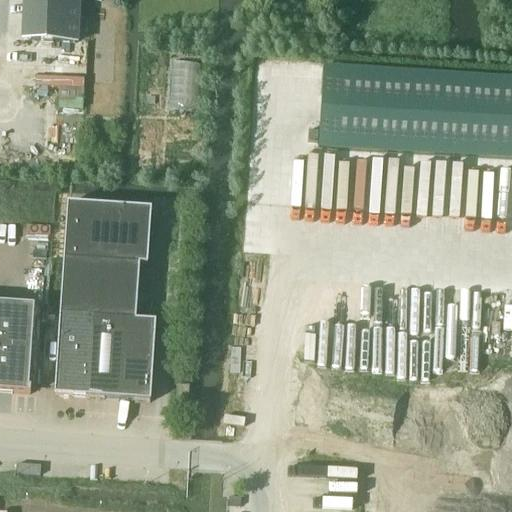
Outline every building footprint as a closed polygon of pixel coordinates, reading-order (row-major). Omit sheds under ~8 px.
[(32,0),(30,43),(74,46),(75,0),(32,0)] [(511,78),(321,66),(315,149),(511,161),(511,78)] [(66,207),(62,263),(87,265),(146,268),(150,212),(66,207)] [(62,263),(58,319),(83,320),(90,321),(122,323),(134,324),(138,268),(87,265),(62,263)] [(0,394),(28,397),(28,390),(26,390),(31,309),(0,306),(0,394)] [(58,319),(53,398),(84,401),(85,391),(86,381),(90,321),(83,320),(58,319)] [(85,391),(84,401),(116,403),(117,394),(122,323),(90,321),(86,381),(85,391)] [(117,394),(116,403),(149,405),(154,325),(134,324),(122,323),(117,394)] [(186,408),(188,389),(176,388),(175,407),(186,408)]
